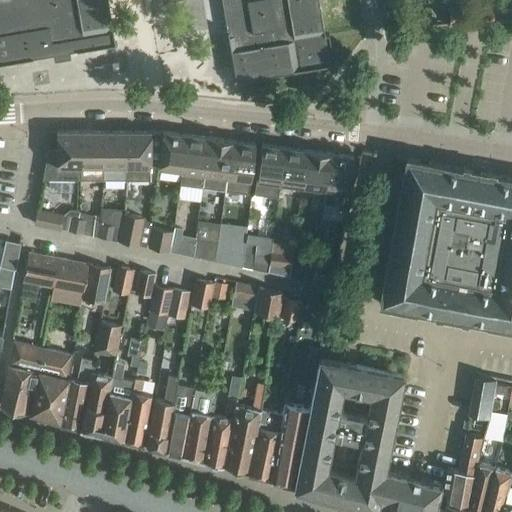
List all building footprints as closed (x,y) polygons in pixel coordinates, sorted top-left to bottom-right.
[(0,0),(0,61),(115,41),(108,0),(231,0),(238,40),(230,41),(235,79),(336,61),(329,33),(325,34),(318,0),(0,0)] [(450,7),(451,24),(472,23),(494,22),(494,6),(472,7),(450,7)] [(43,176),(79,176),(80,130),(57,130),(57,149),(48,149),(43,176)] [(81,165),(103,165),(104,130),(80,130),(79,176),(81,176),(81,165)] [(104,178),(126,178),(126,173),(128,130),(104,130),(103,165),(104,165),(104,178)] [(126,173),(126,178),(150,179),(151,165),(151,130),(128,130),(126,173)] [(159,167),(182,170),(187,133),(164,130),(159,167)] [(180,183),(203,186),(209,136),(187,133),(182,170),(180,183)] [(203,186),(224,188),(231,139),(209,136),(203,186)] [(231,139),(224,188),(250,192),(256,142),(231,139)] [(281,182),(286,146),(262,143),(257,179),(255,193),(278,196),(279,182),(281,182)] [(281,182),(304,185),(309,149),(286,146),(281,182)] [(331,152),(309,149),(304,185),(326,188),(331,152)] [(354,155),(331,152),(326,188),(349,191),(354,155)] [(380,302),(511,326),(511,175),(407,156),(380,302)] [(35,222),(59,227),(61,213),(38,208),(35,222)] [(81,232),(96,235),(99,214),(80,211),(79,219),(76,218),(74,231),(81,232)] [(118,239),(139,243),(145,216),(124,211),(118,239)] [(99,214),(96,235),(114,238),(116,224),(100,221),(101,215),(99,214)] [(67,229),(74,231),(76,218),(69,217),(67,229)] [(147,245),(170,250),(174,230),(152,225),(147,245)] [(178,251),(194,254),(197,236),(196,236),(195,247),(179,243),(178,251)] [(194,254),(215,259),(217,239),(197,236),(194,254)] [(0,284),(12,287),(20,242),(6,239),(1,265),(0,264),(0,284)] [(215,259),(243,265),(246,241),(235,240),(232,254),(217,251),(218,240),(217,239),(215,259)] [(243,265),(269,270),(273,240),(269,262),(255,259),(257,243),(246,241),(243,265)] [(273,240),(269,270),(290,275),(292,267),(295,244),(273,240)] [(24,277),(50,281),(54,256),(29,251),(24,277)] [(54,256),(50,281),(85,288),(89,262),(54,256)] [(83,296),(105,300),(111,266),(90,262),(83,296)] [(297,276),(314,279),(316,263),(314,262),(312,271),(299,268),(297,276)] [(112,289),(130,292),(135,267),(118,263),(112,289)] [(316,263),(314,279),(328,282),(330,275),(322,273),(324,265),(316,263)] [(140,303),(143,303),(149,270),(140,268),(135,291),(142,293),(140,303)] [(149,308),(165,312),(169,286),(154,283),(157,272),(149,270),(143,303),(150,305),(149,308)] [(192,303),(210,306),(215,281),(197,277),(192,303)] [(212,295),(225,297),(228,282),(215,280),(212,295)] [(236,280),(232,305),(254,309),(259,284),(236,280)] [(174,281),(168,313),(185,316),(192,283),(174,281)] [(254,310),(279,315),(284,291),(259,286),(254,310)] [(283,295),(280,315),(300,319),(303,299),(283,295)] [(94,350),(117,355),(124,325),(100,320),(94,350)] [(131,336),(129,344),(141,346),(143,338),(131,336)] [(26,410),(28,411),(40,345),(15,339),(1,404),(26,410)] [(28,411),(58,421),(65,378),(70,354),(40,345),(28,411)] [(317,370),(320,356),(321,348),(312,346),(308,368),(317,370)] [(60,422),(78,426),(88,372),(90,357),(82,356),(77,380),(65,378),(58,421),(60,422)] [(295,485),(376,507),(384,467),(403,373),(320,356),(317,370),(310,406),(295,483),(295,485)] [(78,426),(98,431),(109,374),(92,371),(94,358),(90,357),(88,372),(78,426)] [(136,371),(146,373),(148,361),(139,359),(136,371)] [(98,431),(120,437),(130,378),(133,365),(112,361),(98,431)] [(146,444),(162,448),(169,412),(175,374),(169,373),(164,399),(155,397),(146,444)] [(496,383),(497,377),(479,373),(471,412),(491,415),(495,391),(508,393),(509,384),(496,383)] [(162,448),(181,453),(187,415),(193,385),(177,382),(179,375),(175,374),(169,412),(162,448)] [(130,378),(120,437),(143,443),(151,393),(142,392),(144,378),(135,376),(135,379),(130,378)] [(181,453),(201,458),(215,378),(208,376),(206,389),(196,387),(196,385),(193,385),(187,415),(181,453)] [(201,458),(223,465),(231,423),(235,396),(227,395),(225,409),(227,409),(226,415),(213,412),(219,378),(215,378),(201,458)] [(223,465),(247,471),(255,428),(264,382),(258,381),(253,405),(236,402),(237,396),(235,396),(231,423),(223,465)] [(249,472),(268,476),(276,432),(280,411),(261,407),(265,383),(264,382),(255,428),(247,471),(249,472)] [(268,476),(295,483),(310,406),(285,401),(283,411),(280,411),(276,432),(268,476)] [(466,511),(476,463),(477,460),(483,434),(467,431),(460,467),(449,464),(446,483),(437,511),(466,511)] [(483,511),(494,464),(477,460),(476,463),(466,511),(483,511)] [(483,511),(500,511),(511,469),(494,464),(483,511)] [(437,511),(446,483),(416,475),(384,467),(376,507),(394,511),(437,511)] [(511,511),(511,468),(511,469),(500,511),(511,511)]
